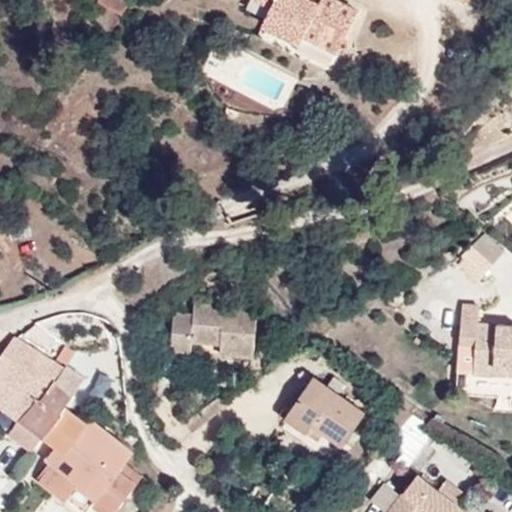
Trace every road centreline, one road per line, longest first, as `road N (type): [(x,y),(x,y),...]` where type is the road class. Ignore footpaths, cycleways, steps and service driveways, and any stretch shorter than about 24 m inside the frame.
road 1 (track): [(144,265),(230,234),(419,189),(511,145)]
road 2 (residential): [(0,322),(144,265)]
